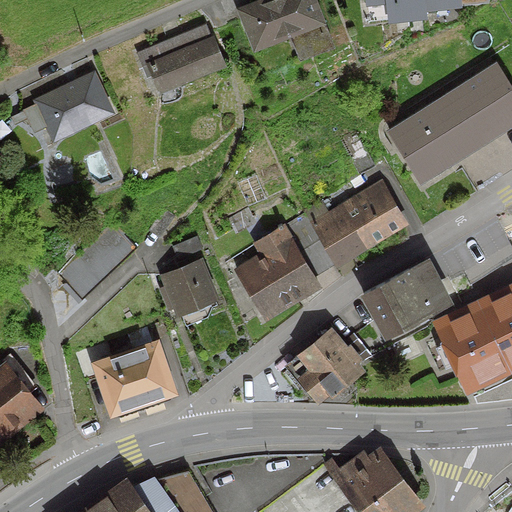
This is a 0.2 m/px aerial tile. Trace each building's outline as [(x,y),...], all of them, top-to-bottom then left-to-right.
[(252,15),(239,20),(251,52),(265,46),(263,40),(291,28),(299,48),(325,38),(310,0),(267,0),(249,7),(252,15)] [(384,0),(387,20),(423,15),(422,8),(457,4),(456,0),(384,0)] [(218,61),(204,26),(136,54),(144,74),(151,71),(157,86),(218,61)] [(511,95),(493,65),(388,131),(419,180),(511,121),(511,95)] [(32,131),(45,125),(52,138),(108,111),(90,74),(34,101),(35,103),(22,110),(32,131)] [(354,133),(339,142),(355,170),(356,170),(370,162),(354,133)] [(320,202),(303,213),(332,263),(402,222),(382,188),(333,217),(330,211),(326,213),(320,202)] [(161,208),(146,230),(157,238),(172,216),(161,208)] [(245,208),(226,219),(234,232),(252,221),(245,208)] [(261,256),(235,272),(261,315),(315,282),(281,226),(279,223),(275,226),(277,228),(253,243),(261,256)] [(194,236),(170,246),(175,259),(200,248),(194,236)] [(458,269),(468,287),(490,275),(480,258),(458,269)] [(163,296),(168,293),(176,313),(213,297),(198,260),(161,275),(165,286),(160,288),(163,296)] [(361,293),(365,301),(385,336),(429,311),(445,299),(424,260),(361,293)] [(511,361),(511,295),(480,310),(479,309),(438,328),(464,384),(511,361)] [(342,350),(327,332),(285,366),(286,367),(280,373),(300,398),(310,390),(316,398),(328,388),(337,399),(354,385),(358,369),(352,363),(358,358),(347,346),(342,350)] [(153,344),(94,364),(111,410),(113,409),(115,413),(119,414),(156,402),(158,401),(159,399),(159,394),(169,390),(153,344)] [(0,432),(31,408),(12,385),(23,376),(7,356),(0,361),(0,432)] [(358,453),(331,474),(359,511),(417,511),(416,510),(412,511),(403,511),(417,502),(380,452),(367,462),(361,454),(358,453)] [(108,493),(80,511),(170,511),(168,509),(198,491),(186,470),(148,480),(129,489),(128,487),(111,498),(108,493)]
